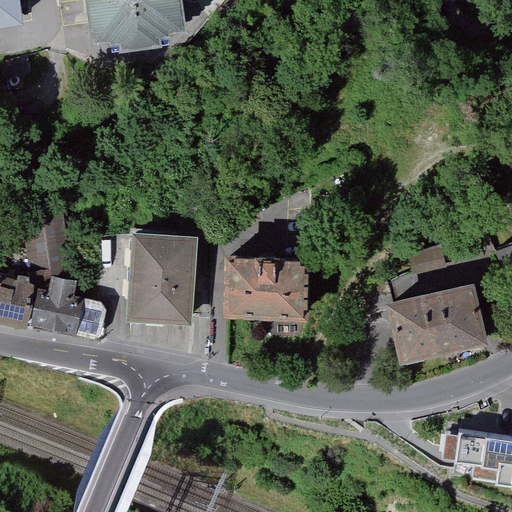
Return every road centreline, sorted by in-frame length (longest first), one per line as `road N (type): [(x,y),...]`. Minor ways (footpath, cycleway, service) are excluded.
road 1 (residential): [(157,370),(334,403),(446,391),(511,360)]
road 2 (residential): [(0,341),(157,370)]
road 3 (residential): [(157,370),(96,511)]
